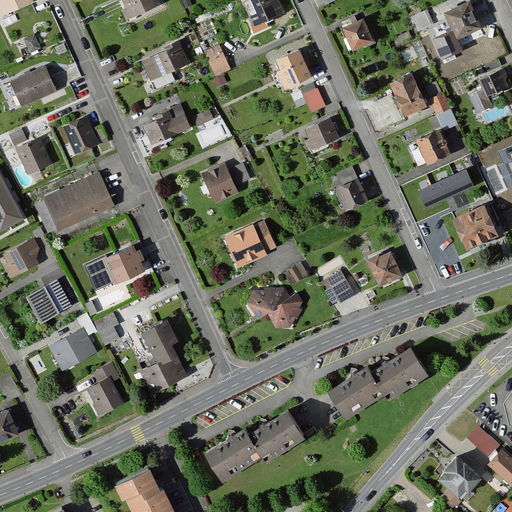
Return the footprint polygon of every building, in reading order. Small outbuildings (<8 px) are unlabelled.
[(31,0),(0,0),(0,17),(33,3),(31,0)] [(159,0),(122,0),(131,20),(162,6),(159,0)] [(279,0),(244,0),(255,25),(285,12),(279,0)] [(471,4),(445,16),(455,38),(460,36),(461,38),(466,39),(469,34),(468,32),(481,26),(471,4)] [(418,29),(435,21),(428,7),(411,14),(418,29)] [(350,23),(340,28),(349,49),(371,39),(362,19),(357,21),(355,17),(349,20),(350,23)] [(34,34),(24,38),(30,51),(40,47),(34,34)] [(189,63),(179,40),(165,46),(166,49),(142,60),(151,80),(189,63)] [(216,76),(231,69),(221,45),(206,52),(216,76)] [(302,49),(279,58),(289,85),(313,75),(302,49)] [(498,59),(485,64),(488,70),(501,65),(498,59)] [(45,67),(10,83),(20,108),(56,92),(45,67)] [(482,88),(469,94),(477,112),(492,106),(488,95),(509,86),(505,77),(508,76),(503,67),(478,78),(482,88)] [(410,72),(388,82),(402,116),(425,106),(410,72)] [(430,92),(441,87),(437,78),(426,84),(430,92)] [(304,94),(308,103),(323,97),(318,87),(304,94)] [(443,92),(429,98),(436,114),(450,108),(443,92)] [(323,97),(308,103),(312,111),(326,105),(323,97)] [(457,124),(450,108),(436,114),(444,130),(457,124)] [(209,109),(202,112),(206,121),(213,117),(209,109)] [(169,111),(155,117),(156,120),(143,126),(151,145),(190,128),(184,113),(172,119),(169,111)] [(340,135),(331,115),(306,126),(311,138),(306,140),(312,154),(329,146),(327,141),(340,135)] [(97,144),(85,117),(62,127),(69,143),(73,142),(78,152),(97,144)] [(101,123),(93,127),(100,141),(107,137),(101,123)] [(25,134),(22,128),(9,134),(12,140),(25,134)] [(440,128),(408,142),(418,166),(448,153),(444,144),(447,143),(440,128)] [(51,165),(38,138),(19,146),(29,169),(39,164),(41,169),(51,165)] [(511,178),(511,145),(504,148),(508,156),(501,158),(510,179),(511,178)] [(218,165),(202,172),(215,202),(238,192),(235,186),(251,178),(244,162),(228,169),(226,166),(220,169),(218,165)] [(413,183),(421,203),(468,182),(459,163),(413,183)] [(362,183),(354,165),(337,173),(343,185),(336,188),(342,200),(340,201),(340,203),(340,205),(343,207),(345,208),(347,208),(348,210),(371,199),(367,191),(369,190),(364,182),(362,183)] [(23,215),(0,173),(0,225),(1,227),(23,215)] [(98,173),(43,199),(53,222),(109,197),(98,173)] [(484,203),(452,217),(465,247),(479,241),(481,246),(487,243),(485,238),(497,233),(484,203)] [(253,224),(224,238),(239,268),(267,255),(265,252),(277,247),(264,221),(254,226),(253,224)] [(28,239),(5,251),(17,274),(40,261),(28,239)] [(134,253),(131,247),(109,258),(119,279),(141,268),(138,260),(142,258),(138,251),(134,253)] [(390,247),(366,257),(378,286),(402,276),(390,247)] [(302,263),(296,266),(303,278),(309,274),(302,263)] [(290,270),(284,274),(291,285),(297,281),(290,270)] [(354,294),(345,279),(332,286),(330,282),(322,287),(330,303),(337,299),(339,303),(354,294)] [(48,284),(30,294),(45,320),(74,304),(68,293),(56,299),(48,284)] [(265,312),(289,296),(284,288),(253,292),(245,303),(255,318),(265,312)] [(296,291),(289,296),(265,312),(275,328),(291,326),(297,318),(303,308),(299,306),(302,300),(296,291)] [(121,322),(116,312),(96,322),(107,343),(123,334),(118,323),(121,322)] [(169,321),(148,333),(155,346),(172,337),(176,335),(169,321)] [(85,326),(51,345),(57,356),(63,353),(70,365),(98,349),(85,326)] [(172,337),(155,346),(161,358),(143,368),(154,390),(190,371),(172,337)] [(429,374),(413,347),(371,372),(383,392),(387,398),(429,374)] [(121,376),(113,360),(95,370),(101,381),(89,387),(96,400),(103,401),(107,410),(126,400),(115,379),(121,376)] [(383,392),(371,372),(368,366),(325,391),(341,417),(383,392)] [(9,370),(0,375),(0,383),(4,391),(17,385),(9,370)] [(17,432),(15,426),(19,425),(14,413),(11,415),(8,407),(0,410),(0,442),(1,438),(17,432)] [(305,437),(289,410),(247,435),(259,455),(263,461),(305,437)] [(259,455),(247,435),(244,428),(207,450),(222,477),(259,455)] [(500,444),(489,434),(479,446),(490,456),(500,444)] [(511,456),(503,448),(490,463),(508,480),(506,482),(509,484),(511,481),(511,456)] [(477,475),(456,457),(439,476),(460,495),(477,475)] [(153,462),(115,480),(123,496),(127,494),(134,511),(180,511),(166,480),(162,482),(153,462)] [(449,489),(442,496),(454,508),(461,500),(449,489)]
